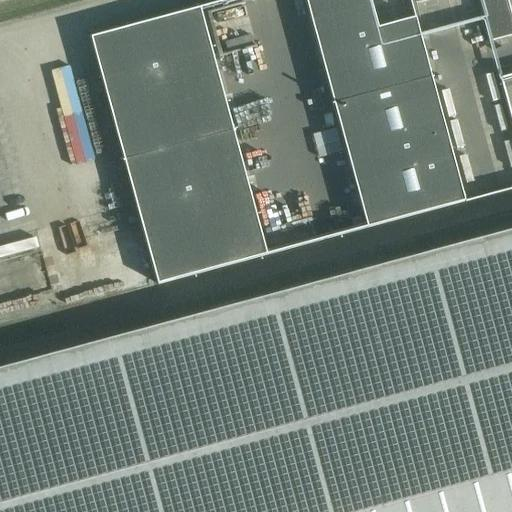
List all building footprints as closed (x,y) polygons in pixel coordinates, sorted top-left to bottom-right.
[(415,20),(379,30),(371,0),(305,0),(367,228),(464,202),(415,20)] [(511,17),(507,0),(480,0),(492,41),(511,35),(511,17)] [(200,8),(91,37),(158,286),(267,256),(200,8)] [(511,74),(500,78),(511,123),(511,74)] [(511,511),(511,229),(0,368),(0,511),(511,511)]
